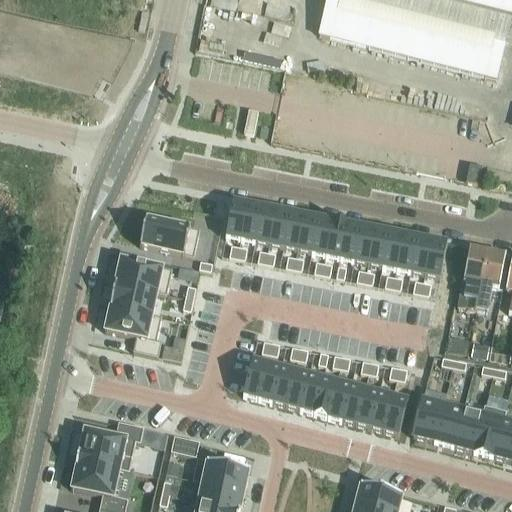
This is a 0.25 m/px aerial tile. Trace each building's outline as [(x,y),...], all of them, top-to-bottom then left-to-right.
[(511,0),(330,0),(321,39),(496,83),(511,19),(511,0)] [(249,113),(244,136),(254,138),(258,115),(249,113)] [(487,171),(470,167),(466,186),(483,189),(487,171)] [(233,204),(226,242),(241,245),(248,207),(233,204)] [(248,207),(241,245),(255,248),(262,210),(248,207)] [(262,210),(255,248),(269,250),(276,213),(262,210)] [(276,213),(269,250),(283,253),(291,216),(276,213)] [(291,216),(283,253),(297,256),(305,218),(291,216)] [(305,218),(297,256),(311,259),(319,221),(305,218)] [(319,221),(311,259),(326,261),(333,224),(319,221)] [(146,222),(140,250),(194,262),(200,234),(146,222)] [(333,224),(326,261),(340,264),(347,227),(333,224)] [(347,227),(340,264),(354,267),(361,229),(347,227)] [(361,229),(354,267),(368,270),(375,232),(361,229)] [(375,232),(368,270),(382,272),(390,235),(375,232)] [(390,235),(382,272),(396,275),(404,238),(390,235)] [(404,238),(396,275),(410,278),(418,240),(404,238)] [(418,240),(410,278),(425,281),(432,243),(418,240)] [(432,243),(425,281),(440,284),(447,246),(432,243)] [(232,250),(229,262),(237,263),(240,252),(232,250)] [(477,313),(488,254),(470,250),(458,311),(476,315),(476,313),(477,313)] [(240,252),(237,263),(245,265),(247,253),(240,252)] [(499,291),(506,258),(488,254),(477,313),(487,315),(492,290),(499,291)] [(260,256),(258,268),(265,269),(268,257),(260,256)] [(268,257),(265,269),(273,271),(276,259),(268,257)] [(288,261),(286,273),(294,275),(296,263),(288,261)] [(121,263),(115,287),(157,297),(157,298),(167,300),(172,274),(121,263)] [(296,263),(294,275),(302,276),(304,264),(296,263)] [(201,266),(199,274),(211,276),(213,268),(201,266)] [(316,267),(314,279),(322,280),(324,268),(316,267)] [(324,268),(322,280),(330,282),(332,270),(324,268)] [(339,271),(336,283),(344,284),(347,273),(339,271)] [(359,275),(357,287),(364,288),(367,277),(359,275)] [(367,277),(364,288),(372,290),(375,278),(367,277)] [(387,281),(385,292),(393,294),(395,282),(387,281)] [(395,282),(393,294),(401,295),(403,284),(395,282)] [(415,286),(413,298),(421,299),(423,288),(415,286)] [(115,287),(110,311),(152,320),(153,319),(157,298),(157,297),(115,287)] [(423,288),(421,299),(429,301),(431,289),(423,288)] [(188,291),(186,303),(194,304),(196,293),(188,291)] [(186,303),(183,314),(191,316),(194,304),(186,303)] [(110,311),(105,335),(136,342),(133,356),(158,361),(161,346),(157,345),(162,321),(153,319),(152,320),(110,311)] [(264,346),(262,358),(270,360),(272,348),(264,346)] [(488,361),(490,349),(474,346),(472,358),(488,361)] [(272,348),(270,360),(278,361),(280,349),(272,348)] [(511,352),(492,349),(490,361),(511,365),(511,356),(511,352)] [(292,352),(290,364),(298,365),(300,353),(292,352)] [(300,353),(298,365),(306,367),(308,355),(300,353)] [(321,357),(318,369),(326,371),(329,359),(321,357)] [(335,360),(332,372),(340,374),(343,362),(335,360)] [(343,362),(340,374),(348,375),(351,363),(343,362)] [(443,362),(441,370),(453,373),(455,365),(443,362)] [(253,364),(243,400),(258,404),(268,368),(253,364)] [(455,365),(453,373),(465,375),(467,367),(455,365)] [(363,366),(361,378),(369,379),(371,367),(363,366)] [(371,367),(369,379),(377,381),(379,369),(371,367)] [(268,368),(258,404),(272,408),(282,371),(268,368)] [(282,371),(272,408),(286,412),(296,375),(282,371)] [(392,371),(389,383),(397,385),(399,373),(392,371)] [(483,371),(481,378),(493,381),(495,373),(483,371)] [(399,373),(397,385),(405,386),(407,374),(399,373)] [(495,373),(493,381),(505,383),(506,375),(495,373)] [(296,375),(286,412),(300,415),(309,378),(296,375)] [(309,378),(300,415),(314,419),(323,382),(309,378)] [(323,382),(314,419),(328,422),(337,386),(323,382)] [(337,386),(328,422),(342,426),(351,389),(337,386)] [(351,389),(342,426),(356,430),(365,393),(351,389)] [(365,393),(356,430),(370,433),(379,397),(365,393)] [(379,397),(370,433),(384,437),(393,400),(379,397)] [(393,400),(384,437),(398,441),(408,404),(393,400)] [(423,404),(413,441),(434,447),(444,410),(423,404)] [(444,410),(434,447),(454,452),(463,415),(444,410)] [(483,420),(473,457),(493,462),(503,425),(504,425),(506,416),(484,410),(482,420),(483,420)] [(463,415),(454,452),(473,457),(483,420),(482,420),(463,415)] [(503,425),(493,462),(511,466),(511,427),(504,425),(503,425)] [(79,456),(77,463),(120,473),(126,444),(141,448),(144,433),(119,427),(116,441),(85,434),(80,456),(79,456)] [(157,436),(154,451),(165,453),(168,438),(157,436)] [(174,441),(171,455),(196,461),(199,447),(174,441)] [(76,471),(72,493),(103,500),(100,511),(126,511),(128,504),(114,501),(120,473),(77,463),(76,471)] [(198,463),(193,485),(202,487),(202,486),(244,495),(249,475),(198,463)] [(165,486),(162,498),(170,500),(172,488),(165,486)] [(202,487),(198,506),(224,511),(240,511),(244,495),(202,486),(202,487)] [(361,489),(355,509),(365,511),(399,511),(402,499),(361,489)] [(162,498),(159,510),(167,511),(170,500),(162,498)]
